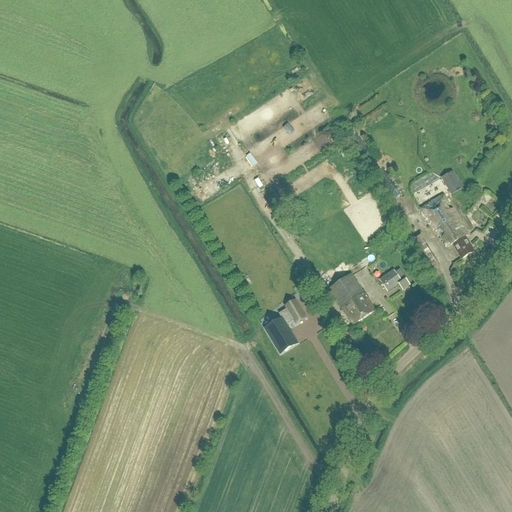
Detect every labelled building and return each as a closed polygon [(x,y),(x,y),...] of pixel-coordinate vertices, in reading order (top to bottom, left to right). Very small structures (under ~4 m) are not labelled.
[(276,107),(305,92),(301,84),(278,97),(277,94),(267,100),(270,105),(241,121),(249,136),(282,118),(276,107)] [(304,122),(255,146),(261,159),(310,134),(304,122)] [(451,196),(454,194),(456,198),(460,195),(458,192),(463,189),(452,172),(440,179),(451,196)] [(230,173),(199,188),(205,201),(229,190),(224,180),(231,176),(230,173)] [(351,173),(345,179),(353,187),(359,181),(351,173)] [(297,197),(306,193),(301,181),(292,185),(297,197)] [(243,204),(250,202),(246,191),(240,193),(243,204)] [(461,260),(474,252),(465,238),(469,236),(453,209),(450,210),(446,205),(449,203),(444,195),(419,210),(439,242),(442,240),(447,249),(453,245),(461,260)] [(333,204),(331,202),(329,201),(327,199),(325,199),(323,198),(321,198),(318,198),(316,199),(314,200),(312,202),(311,203),(309,205),(308,207),(308,210),(308,212),(308,214),(308,217),(309,219),(311,221),(312,222),(314,224),(316,225),(319,225),(321,226),(323,226),(326,225),(328,224),(330,223),(332,221),(333,220),(334,217),(335,215),(335,213),(335,211),(335,208),(334,206),(333,204)] [(472,219),(488,227),(492,218),(476,210),(472,219)] [(344,235),(355,260),(366,255),(354,230),(344,235)] [(430,271),(436,267),(439,266),(421,236),(411,242),(428,272),(430,271)] [(247,274),(286,248),(281,241),(242,267),(247,274)] [(254,287),(295,264),(287,250),(246,273),(254,287)] [(353,326),(375,312),(367,300),(368,299),(351,275),(347,279),(329,252),(311,264),(341,310),(342,309),(353,326)] [(363,267),(368,273),(376,267),(372,261),(363,267)] [(410,286),(405,280),(402,283),(395,271),(380,281),(388,293),(399,285),(403,291),(410,286)] [(304,288),(298,292),(303,300),(309,297),(304,288)] [(284,319),(267,329),(282,353),(298,343),(287,324),(295,319),(298,323),(307,318),(296,301),(288,306),(292,314),(284,319)] [(360,323),(362,327),(377,317),(375,313),(360,323)]
